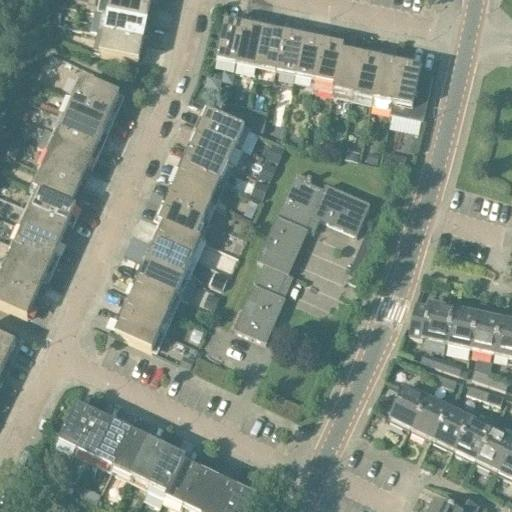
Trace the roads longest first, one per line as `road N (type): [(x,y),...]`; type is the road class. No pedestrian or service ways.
road 1 (tertiary): [(314,484),(424,216),(466,38)]
road 2 (residential): [(54,357),(158,140),(198,0)]
road 3 (residential): [(314,484),(54,357)]
road 4 (residential): [(466,38),(256,0)]
road 5 (residential): [(0,470),(54,357)]
